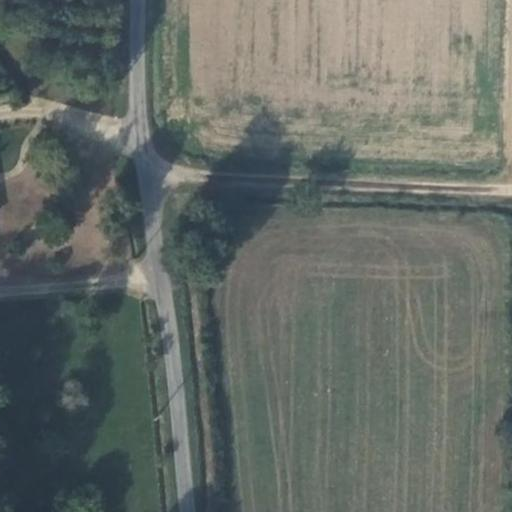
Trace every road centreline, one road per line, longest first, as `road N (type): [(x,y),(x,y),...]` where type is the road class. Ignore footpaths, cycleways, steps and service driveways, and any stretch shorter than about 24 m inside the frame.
road 1 (unclassified): [(139,0),(143,182),(187,511)]
road 2 (unknown): [(141,156),(511,191)]
